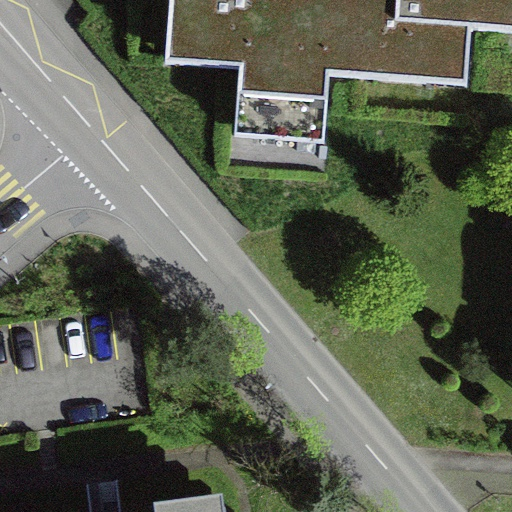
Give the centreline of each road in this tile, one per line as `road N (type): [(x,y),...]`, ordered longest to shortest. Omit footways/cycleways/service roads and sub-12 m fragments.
road 1 (tertiary): [(423,511),(93,129)]
road 2 (tertiary): [(93,129),(0,30)]
road 3 (residential): [(0,208),(93,129)]
